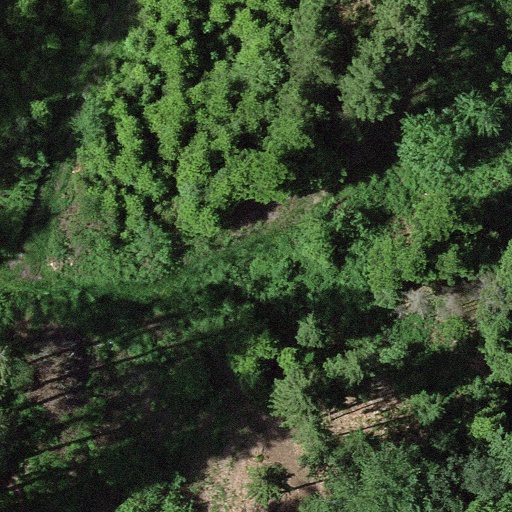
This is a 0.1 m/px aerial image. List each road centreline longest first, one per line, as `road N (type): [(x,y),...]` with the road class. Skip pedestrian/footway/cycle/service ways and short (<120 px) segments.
road 1 (track): [(0,268),(128,287),(207,273),(285,228),(476,0)]
road 2 (track): [(25,269),(116,0)]
